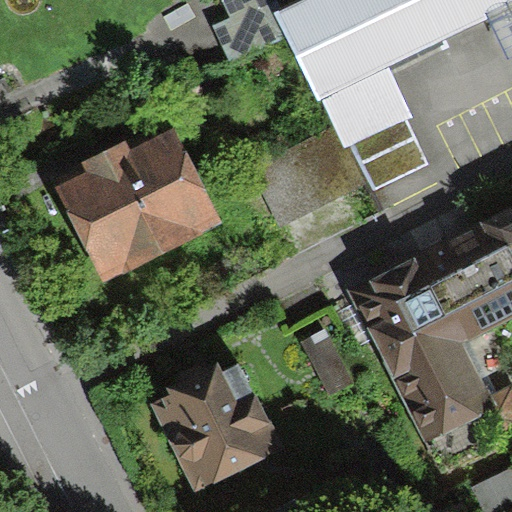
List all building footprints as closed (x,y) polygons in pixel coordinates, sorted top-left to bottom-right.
[(397,88),(511,28),(511,0),(333,0),(271,32),(347,180),(424,140),(397,88)] [(170,152),(54,216),(103,304),(219,240),(170,152)] [(511,209),(479,227),(511,289),(511,209)] [(346,296),(435,467),(510,428),(458,329),(511,300),(511,289),(479,227),(346,296)] [(229,354),(153,390),(199,486),(275,450),(229,354)]
